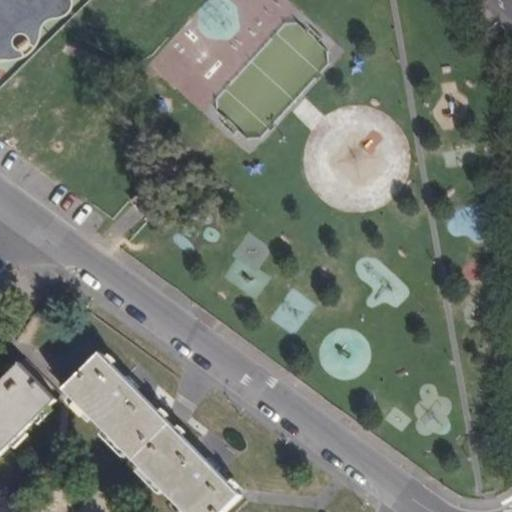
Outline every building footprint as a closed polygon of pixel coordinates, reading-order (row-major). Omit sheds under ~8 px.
[(0,0),(0,62),(17,60),(32,48),(43,22),(67,15),(71,0),(0,0)] [(148,218),(167,200),(151,184),(133,202),(148,218)] [(68,391),(136,461),(173,425),(103,355),(68,391)] [(0,385),(0,458),(59,401),(22,364),(0,385)] [(173,425),(136,461),(187,511),(227,511),(242,496),(173,425)]
